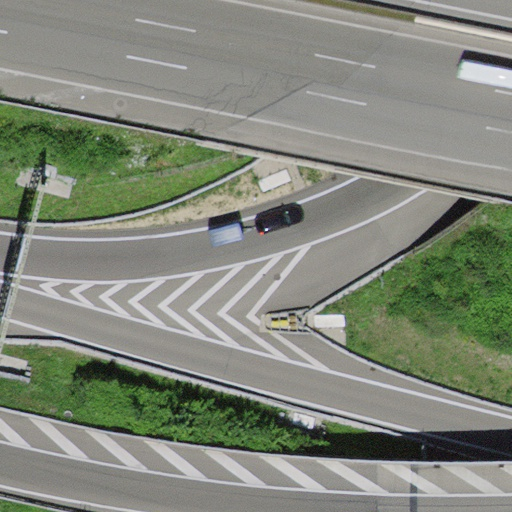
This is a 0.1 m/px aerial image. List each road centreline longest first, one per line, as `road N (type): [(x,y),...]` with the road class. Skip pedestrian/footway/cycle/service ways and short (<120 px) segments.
road 1 (motorway): [(0,252),(85,260),(176,255),(300,228),(402,186),(449,157),(511,100)]
road 2 (trunk): [(0,294),(511,433)]
road 3 (motorway): [(0,3),(511,108)]
road 4 (motorway): [(0,458),(241,502),(511,509)]
